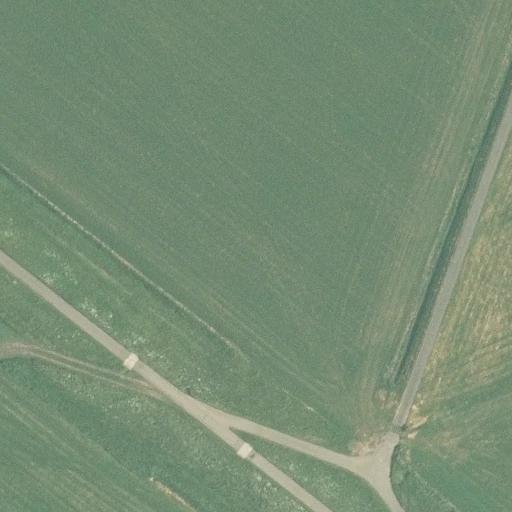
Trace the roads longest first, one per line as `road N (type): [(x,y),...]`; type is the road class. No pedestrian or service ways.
road 1 (unknown): [(511,99),(392,450),(374,472),(231,429)]
road 2 (unclassified): [(335,511),(0,251)]
